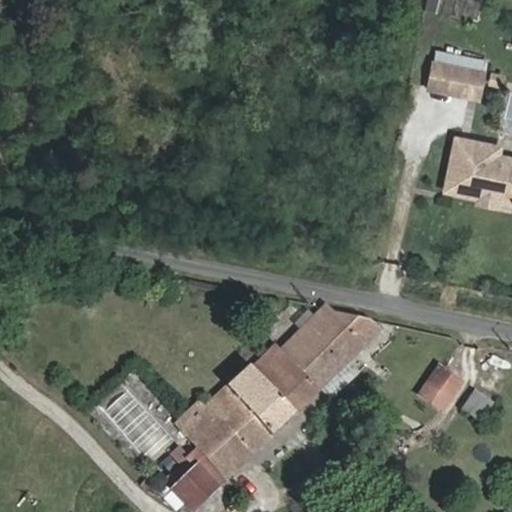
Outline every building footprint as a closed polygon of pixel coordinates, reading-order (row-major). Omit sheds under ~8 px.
[(433,83),(468,90),(474,64),(438,58),(433,83)] [(474,64),(468,90),(483,93),(487,67),(474,64)] [(507,195),(506,200),(511,201),(511,157),(506,156),(509,146),(464,137),(454,190),(486,196),(487,192),(507,195)] [(504,207),(506,200),(507,195),(487,192),(486,196),(485,203),(504,207)] [(284,246),(283,256),(295,258),(296,248),(284,246)] [(344,322),(335,314),(316,333),(354,373),(387,341),(365,317),(360,322),(351,315),(344,322)] [(290,358),(329,397),(354,373),(316,333),(290,358)] [(197,422),(183,435),(209,461),(175,494),(195,511),(209,511),(329,397),(290,358),(280,367),(262,384),(256,377),(251,372),(210,410),(201,399),(188,412),(197,422)] [(274,360),(256,377),(262,384),(280,367),(274,360)] [(417,396),(443,413),(463,382),(437,365),(417,396)] [(474,390),(459,411),(479,425),(494,404),(474,390)]
